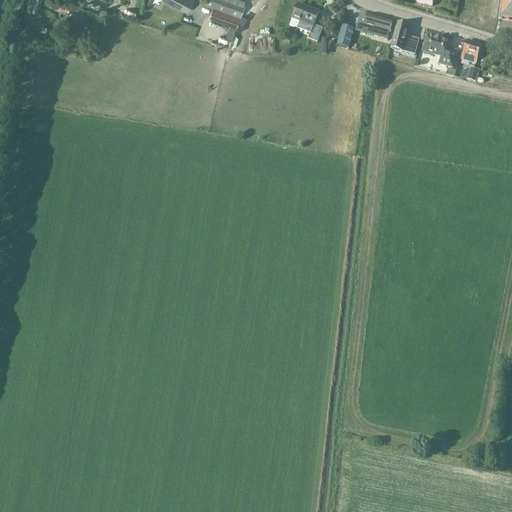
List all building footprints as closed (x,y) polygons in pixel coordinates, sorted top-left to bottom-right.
[(44,0),(43,5),(49,6),(49,7),(67,12),(70,4),(57,0),(44,0)] [(165,0),(188,12),(194,0),(165,0)] [(236,27),(245,3),(245,2),(240,0),(204,0),(203,4),(213,7),(209,17),(236,27)] [(511,0),(502,0),(500,17),(511,19),(511,0)] [(292,21),(299,23),(297,30),(310,35),(308,40),(317,43),(322,30),(313,26),(318,13),(298,5),(292,21)] [(361,13),(356,32),(362,34),(371,36),(387,41),(389,33),(389,32),(391,32),(393,22),(361,13)] [(394,40),(391,50),(402,53),(414,56),(419,41),(405,37),(408,27),(398,24),(394,40)] [(342,26),(337,45),(349,48),(354,30),(342,26)] [(252,38),(269,40),(270,32),(253,30),(252,38)] [(427,37),(426,38),(427,38),(423,53),(425,53),(426,56),(430,57),(432,55),(441,58),(439,65),(453,69),(457,53),(458,53),(458,52),(457,52),(450,50),(452,45),(452,44),(442,41),(437,40),(438,40),(437,40),(427,37)] [(482,46),(468,41),(462,60),(476,65),(480,53),(481,53),(482,53),(484,47),(482,47),(482,46)] [(462,71),(460,78),(466,80),(476,83),(479,71),(469,69),(468,73),(462,71)]
